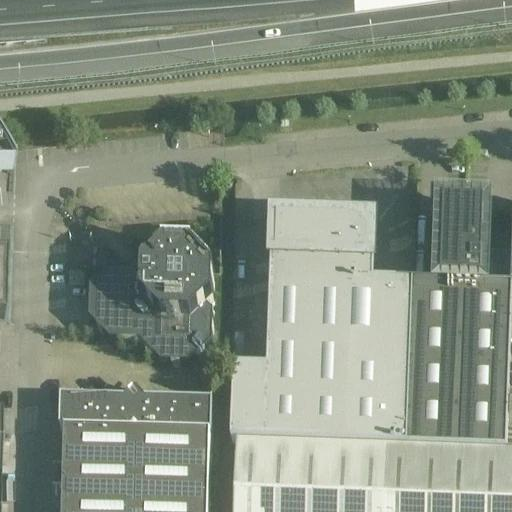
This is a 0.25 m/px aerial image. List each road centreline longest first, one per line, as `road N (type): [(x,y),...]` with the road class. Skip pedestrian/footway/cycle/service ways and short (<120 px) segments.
road 1 (unclassified): [(28,511),(34,212),(53,186),(511,136)]
road 2 (motorway): [(0,57),(491,0)]
road 3 (motorway): [(0,12),(148,0)]
